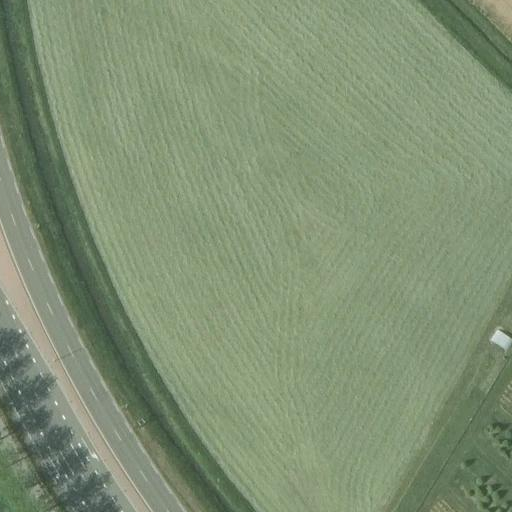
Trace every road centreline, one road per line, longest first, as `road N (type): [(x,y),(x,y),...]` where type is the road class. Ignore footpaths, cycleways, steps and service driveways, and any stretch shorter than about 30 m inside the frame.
road 1 (secondary): [(166,511),(56,326),(0,180)]
road 2 (secondary): [(0,321),(45,416),(106,511)]
